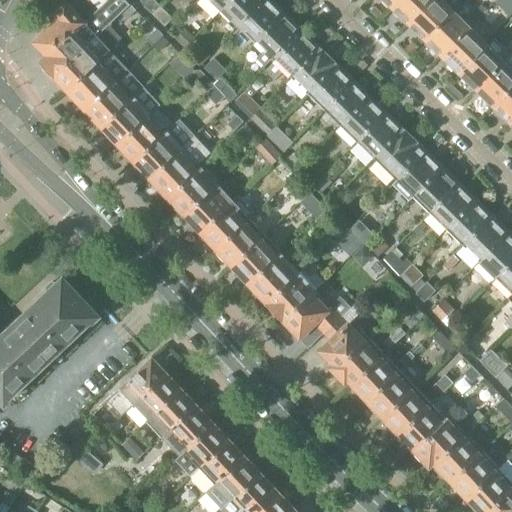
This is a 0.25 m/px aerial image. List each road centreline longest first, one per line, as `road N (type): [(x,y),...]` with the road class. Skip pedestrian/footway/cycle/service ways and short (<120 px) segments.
road 1 (secondary): [(382,511),(117,235)]
road 2 (residential): [(511,180),(326,0)]
road 3 (secondary): [(117,235),(103,204),(0,88)]
road 4 (secondary): [(0,132),(117,235)]
